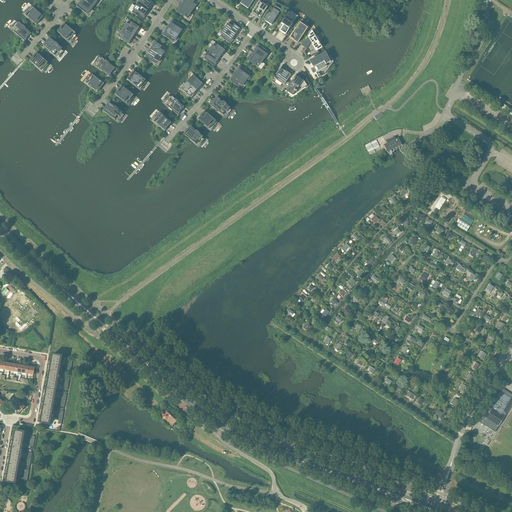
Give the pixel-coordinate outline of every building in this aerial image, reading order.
[(93,7),(83,0),(80,4),(79,3),(76,6),(87,15),(93,7)] [(140,0),(137,5),(147,11),(150,7),(151,7),(153,4),(146,0),(140,0)] [(184,0),(182,4),(192,11),(197,3),(192,0),(184,0)] [(248,9),(254,0),(242,0),(240,4),(248,9)] [(256,17),(259,19),(270,4),(266,1),(265,3),(261,0),(257,5),(256,6),(257,6),(252,13),(257,16),(256,17)] [(192,11),(182,4),(179,9),(177,8),(175,11),(187,18),(192,11)] [(147,11),(137,5),(132,13),(143,20),(145,17),(144,16),(147,11)] [(265,21),(271,25),(281,10),(275,6),(272,11),(271,10),(269,13),(269,14),(267,16),(268,16),(265,21)] [(38,12),(34,9),(27,17),(31,20),(36,25),(40,21),(39,21),(42,17),(43,18),(43,17),(38,12)] [(280,31),(282,32),(285,34),(292,24),(290,22),(294,16),(289,13),(284,19),(281,24),(284,25),(280,30),(280,31)] [(167,27),(177,34),(179,35),(182,30),(181,29),(182,27),(178,24),(177,23),(172,20),(170,23),(171,23),(170,25),(169,25),(167,27)] [(123,29),(133,36),(136,31),(138,32),(140,29),(128,21),(123,29)] [(231,22),(229,24),(227,23),(224,28),(225,29),(236,37),(238,34),(237,33),(238,32),(239,32),(241,29),(235,25),(231,22)] [(69,28),(64,23),(63,24),(64,25),(61,29),(60,28),(57,31),(62,36),(66,39),(73,32),(69,28)] [(293,40),(297,44),(304,33),(305,32),(302,30),(301,29),(304,26),(301,24),(300,23),(289,38),(290,38),(291,37),(294,39),(293,40)] [(31,34),(29,33),(25,29),(26,28),(23,26),(22,26),(19,24),(16,27),(17,28),(14,31),(13,31),(25,42),(29,37),(28,36),(30,34),(31,35),(31,34)] [(172,42),(174,39),(176,40),(179,35),(177,34),(167,27),(165,30),(166,31),(165,33),(164,32),(162,35),(168,39),(172,42)] [(236,37),(225,29),(224,28),(220,33),(222,34),(220,37),(225,40),(230,44),(232,41),(231,41),(233,39),(234,39),(236,37)] [(133,36),(123,29),(118,37),(129,44),(131,41),(130,40),(133,36)] [(312,31),(302,46),(306,49),(305,50),(306,50),(311,41),(313,44),(312,44),(316,51),(322,48),(320,45),(319,43),(318,41),(315,42),(313,39),(315,36),(312,32),(312,31)] [(47,41),(43,45),(54,56),(55,55),(54,54),(57,51),(58,52),(61,49),(58,46),(59,45),(56,43),(55,44),(49,38),(48,39),(49,39),(47,41)] [(150,49),(160,56),(162,57),(165,52),(163,51),(165,49),(161,46),(155,42),(153,45),(154,45),(153,47),(152,47),(150,49)] [(223,55),(225,52),(214,44),(209,51),(218,58),(222,54),(223,55)] [(254,53),(263,60),(269,52),(258,44),(255,47),(257,48),(254,53)] [(155,64),(157,61),(159,63),(162,57),(160,56),(150,49),(148,52),(149,53),(148,55),(147,54),(145,57),(151,61),(155,64)] [(214,67),(217,64),(215,63),(218,58),(209,51),(203,59),(214,67)] [(325,52),(309,61),(311,64),(313,68),(316,73),(327,67),(326,65),(330,62),(327,55),(325,52)] [(48,63),(43,59),(42,57),(36,53),(37,54),(33,58),(32,57),(29,61),(34,65),(38,69),(45,61),(47,63),(48,63)] [(263,60),(254,53),(250,58),(249,57),(247,60),(258,68),(263,60)] [(97,67),(100,70),(109,77),(113,72),(112,71),(113,69),(114,70),(115,69),(108,64),(109,63),(106,61),(105,62),(102,59),(99,63),(100,63),(98,67),(97,67)] [(249,77),(248,76),(249,73),(245,70),(239,66),(237,69),(238,69),(237,71),(236,70),(234,73),(246,82),(249,77)] [(281,68),(271,81),(272,82),(272,81),(273,80),(275,81),(275,82),(276,82),(281,85),(282,84),(283,85),(290,75),(281,69),(281,68)] [(133,72),(130,76),(127,79),(132,84),(136,87),(140,82),(143,83),(145,80),(139,75),(133,71),(133,72)] [(239,88),(241,85),(242,87),(246,82),(234,73),(232,76),(233,77),(232,78),(231,78),(229,80),(235,85),(239,88)] [(307,86),(301,77),(300,79),(298,78),(299,77),(296,75),(285,91),(292,96),(307,86)] [(92,88),(97,92),(100,89),(99,88),(103,84),(103,85),(104,84),(98,80),(94,77),(88,85),(92,88)] [(194,77),(192,79),(190,77),(186,82),(188,83),(197,91),(200,89),(199,88),(200,86),(201,87),(203,85),(198,80),(194,77)] [(197,91),(188,83),(186,82),(182,87),(184,88),(182,90),(186,94),(192,98),(194,96),(193,95),(194,93),(195,94),(197,91)] [(128,97),(131,98),(133,95),(127,90),(121,86),(121,87),(118,91),(117,91),(115,94),(120,99),(124,102),(128,97)] [(210,105),(218,111),(223,115),(222,114),(225,111),(227,112),(229,109),(225,105),(226,104),(223,102),(222,103),(216,97),(216,98),(216,99),(215,100),(214,100),(210,105)] [(184,109),(184,108),(178,103),(179,102),(176,100),(175,100),(172,98),(169,101),(170,102),(167,105),(166,105),(178,115),(182,111),(181,110),(183,108),(184,109)] [(115,107),(115,108),(108,103),(109,104),(107,106),(106,106),(102,110),(115,120),(115,119),(117,115),(118,116),(121,113),(118,110),(118,109),(116,107),(115,107)] [(511,115),(511,109),(503,104),(501,108),(511,115)] [(203,124),(207,127),(214,119),(210,116),(204,111),(204,112),(205,112),(201,116),(197,119),(203,124)] [(172,123),(166,119),(162,115),(156,123),(159,127),(165,131),(168,128),(167,127),(170,123),(171,124),(172,123)] [(190,128),(189,128),(188,130),(187,129),(183,134),(195,144),(196,143),(195,143),(198,139),(199,140),(202,137),(199,134),(199,133),(196,131),(196,132),(189,127),(190,128)] [(401,145),(398,138),(395,140),(393,137),(394,138),(386,142),(386,140),(385,140),(387,144),(384,145),(387,152),(401,145)] [(460,220),(456,226),(466,232),(470,226),(460,220)] [(439,227),(437,230),(436,231),(441,235),(442,234),(445,230),(439,227)] [(387,260),(390,263),(391,262),(392,263),(396,259),(395,258),(395,257),(391,254),(387,260)] [(490,258),(485,255),(482,260),(487,263),(490,258)] [(448,259),(445,263),(449,266),(449,265),(452,267),(454,264),(451,262),(452,261),(448,259)] [(458,265),(456,269),(463,274),(466,269),(458,265)] [(360,277),(362,275),(364,272),(361,269),(359,271),(357,269),(354,272),(360,277)] [(473,281),(476,277),(477,276),(472,273),(471,273),(468,271),(466,275),(469,277),(469,278),(473,281)] [(316,278),(320,282),(321,282),(322,283),(325,279),(324,278),(320,274),(316,278)] [(352,279),(348,284),(346,286),(349,289),(351,287),(356,282),(352,279)] [(440,284),(436,281),(435,282),(433,280),(431,283),(434,285),(432,286),(436,289),(440,284)] [(369,291),(364,286),(361,290),(366,295),(369,291)] [(356,302),(359,299),(360,298),(356,295),(353,299),(353,300),(352,301),(355,304),(356,302)] [(384,307),(386,303),(388,301),(382,298),(381,299),(378,303),(384,307)] [(289,309),(286,312),(284,315),(287,318),(290,315),(291,317),(294,313),(293,312),(289,309)] [(450,310),(447,315),(452,318),(455,313),(450,310)] [(501,331),(505,325),(501,322),(501,323),(498,321),(495,327),(501,331)] [(306,323),(302,328),(307,332),(311,327),(306,323)] [(493,342),(495,338),(490,334),(487,338),(493,342)] [(412,337),(409,336),(407,339),(410,340),(409,341),(415,344),(417,341),(412,337)] [(331,340),(327,337),(323,342),(324,342),(323,344),(327,346),(328,345),(331,340)] [(483,360),(485,357),(487,354),(481,351),(478,356),(483,360)] [(49,372),(58,373),(61,356),(52,355),(49,372)] [(55,390),(58,373),(49,372),(46,389),(55,390)] [(469,374),(465,380),(465,381),(468,383),(473,377),(469,374)] [(385,382),(392,386),(394,383),(387,378),(385,382)] [(403,389),(398,385),(394,391),(400,394),(401,393),(403,389)] [(499,391),(492,402),(479,422),(495,432),(506,414),(503,412),(511,398),(511,395),(511,394),(501,388),(500,391),(499,391)] [(52,407),(55,390),(46,389),(43,406),(52,407)] [(16,407),(20,403),(16,398),(12,403),(16,407)] [(20,403),(16,407),(20,412),(25,407),(20,403)] [(52,407),(43,406),(40,423),(49,424),(52,407)] [(167,408),(164,411),(161,415),(172,426),(179,419),(167,408)] [(438,410),(435,415),(440,418),(442,419),(445,415),(443,414),(443,413),(438,410)] [(184,428),(180,434),(185,437),(189,431),(184,428)] [(12,448),(21,449),(24,432),(15,431),(12,448)] [(12,448),(9,465),(18,466),(21,449),(12,448)] [(18,466),(9,465),(6,482),(15,483),(18,466)]
